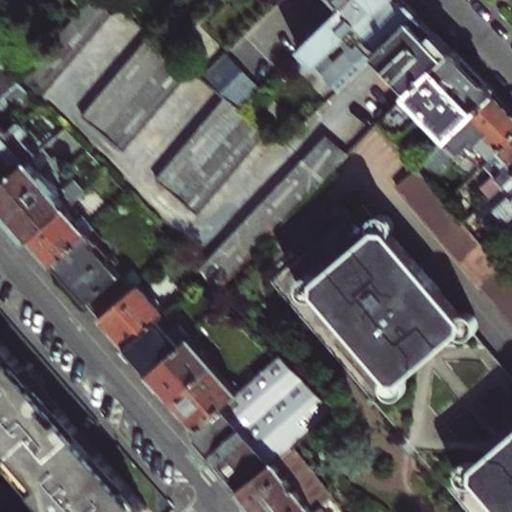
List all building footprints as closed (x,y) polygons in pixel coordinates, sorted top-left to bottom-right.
[(108,13),(92,0),(86,0),(79,10),(98,26),(108,13)] [(114,0),(92,0),(108,13),(117,3),(114,0)] [(362,30),(394,0),(353,0),(343,10),(300,51),(337,91),(375,56),(382,50),(362,30)] [(332,0),(343,10),(353,0),(332,0)] [(403,0),(394,0),(362,30),(382,50),(419,15),(408,4),(403,0)] [(73,16),(69,21),(89,37),(98,26),(79,10),(73,16)] [(387,68),(410,92),(453,50),(440,37),(435,32),(427,24),(419,15),(382,50),(375,56),(384,65),(387,68)] [(59,33),(79,49),(89,37),(69,21),(59,33)] [(150,30),(139,44),(160,62),(171,49),(150,30)] [(70,60),(79,49),(59,33),(50,44),(70,60)] [(50,44),(40,56),(60,72),(70,60),(50,44)] [(160,62),(139,44),(128,56),(150,74),(160,62)] [(171,49),(160,62),(181,79),(191,66),(177,54),(171,49)] [(417,122),(440,146),(494,93),(475,73),(453,50),(410,92),(377,124),(394,144),(417,122)] [(224,95),(239,108),(259,89),(226,52),(201,75),(224,95)] [(40,56),(31,68),(50,84),(54,80),(60,72),(40,56)] [(150,74),(128,56),(118,69),(139,87),(150,74)] [(0,96),(19,80),(1,62),(0,62),(0,96)] [(181,79),(160,62),(150,74),(171,91),(181,79)] [(42,94),(50,84),(31,68),(22,78),(42,94)] [(118,69),(108,81),(130,99),(139,87),(118,69)] [(150,74),(139,87),(160,104),(171,91),(150,74)] [(19,80),(0,96),(0,139),(19,123),(20,122),(10,111),(32,93),(19,80)] [(130,99),(108,81),(99,93),(120,110),(130,99)] [(139,87),(130,99),(151,115),(160,104),(139,87)] [(99,93),(89,105),(110,122),(120,110),(99,93)] [(463,148),(483,169),(511,140),(511,111),(510,109),(494,93),(440,146),(450,155),(456,149),(459,152),(463,148)] [(239,108),(224,95),(214,108),(235,125),(245,113),(243,111),(239,108)] [(130,99),(120,110),(141,127),(151,115),(130,99)] [(110,122),(89,105),(79,116),(100,134),(110,122)] [(214,108),(204,119),(225,137),(235,125),(214,108)] [(120,110),(110,122),(131,139),(141,127),(120,110)] [(267,131),(245,113),(235,125),(257,143),(267,131)] [(225,137),(204,119),(193,132),(215,150),(225,137)] [(131,139),(110,122),(100,134),(121,151),(131,139)] [(19,123),(0,139),(0,185),(41,148),(19,123)] [(235,125),(225,137),(247,155),(257,143),(235,125)] [(215,150),(193,132),(184,144),(205,162),(215,150)] [(300,158),(312,169),(334,145),(322,134),(300,158)] [(247,155),(225,137),(215,150),(236,168),(247,155)] [(493,197),(501,189),(511,178),(511,140),(483,169),(469,182),(481,194),(469,206),(475,214),(493,197)] [(205,162),(184,144),(173,155),(195,174),(205,162)] [(323,179),(345,155),(334,145),(312,169),(323,179)] [(30,240),(65,209),(83,193),(70,178),(77,171),(60,152),(53,158),(42,147),(41,148),(0,185),(0,205),(10,217),(30,240)] [(215,150),(205,162),(227,179),(236,168),(215,150)] [(195,174),(173,155),(164,167),(186,185),(195,174)] [(312,169),(300,158),(290,169),(313,189),(323,179),(312,169)] [(227,179),(205,162),(195,174),(217,191),(227,179)] [(186,185),(164,167),(155,178),(177,196),(186,185)] [(394,186),(415,211),(436,193),(424,179),(414,168),(394,186)] [(313,189),(290,169),(280,180),(302,201),(313,189)] [(217,191),(195,174),(186,185),(207,202),(217,191)] [(494,234),(511,218),(511,178),(501,189),(507,196),(499,204),(493,210),(500,218),(488,228),(494,234)] [(302,201),(280,180),(271,190),(292,211),(302,201)] [(207,202),(186,185),(177,196),(198,213),(207,202)] [(507,196),(501,189),(493,197),(499,204),(507,196)] [(292,211),(271,190),(260,202),(282,223),(292,211)] [(415,211),(425,222),(446,205),(436,193),(415,211)] [(282,223),(260,202),(258,204),(250,214),(272,234),(282,223)] [(511,511),(511,378),(363,203),(271,281),(467,511),(511,511)] [(425,222),(444,244),(464,226),(446,205),(425,222)] [(76,220),(65,209),(30,240),(41,252),(51,264),(90,230),(92,228),(82,216),(76,220)] [(272,234),(250,214),(240,224),(262,245),(272,234)] [(240,224),(230,235),(252,256),(262,245),(240,224)] [(481,246),(464,226),(444,244),(460,264),(481,246)] [(90,230),(51,264),(77,293),(100,319),(138,286),(150,275),(141,263),(129,274),(90,230)] [(511,232),(503,241),(511,250),(511,232)] [(230,235),(220,246),(242,266),(252,256),(230,235)] [(220,246),(210,258),(231,277),(242,266),(220,246)] [(476,283),(479,285),(499,267),(481,246),(460,264),(467,271),(476,283)] [(231,277),(210,258),(200,267),(207,274),(209,276),(216,294),(231,277)] [(494,303),(496,305),(511,290),(511,281),(499,267),(479,285),(485,293),(494,303)] [(113,335),(125,348),(159,318),(163,314),(138,286),(100,319),(113,335)] [(511,290),(496,305),(511,325),(511,290)] [(159,318),(125,348),(129,353),(126,357),(135,367),(139,363),(144,368),(149,374),(189,340),(195,335),(183,321),(171,331),(159,318)] [(0,335),(0,454),(42,502),(32,511),(141,511),(147,507),(94,446),(48,391),(0,335)] [(189,340),(149,374),(162,390),(173,402),(213,367),(189,340)] [(238,493),(292,446),(332,411),(282,356),(248,388),(239,397),(200,432),(196,436),(196,443),(217,467),(238,493)] [(213,367),(173,402),(188,418),(200,432),(239,397),(213,367)] [(253,511),(265,511),(313,473),(292,446),(238,493),(249,507),(253,511)] [(313,473),(265,511),(317,511),(321,509),(334,500),(313,473)]
